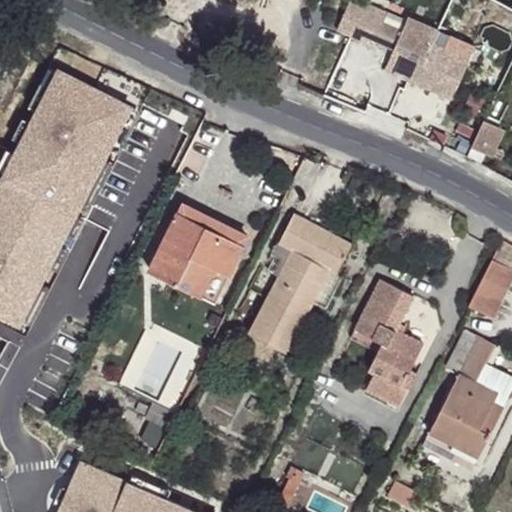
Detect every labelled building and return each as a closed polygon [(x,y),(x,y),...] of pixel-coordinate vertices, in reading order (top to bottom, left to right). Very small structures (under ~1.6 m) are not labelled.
[(350,2),(338,29),(368,42),(370,38),(395,49),(403,52),(394,73),(453,99),(470,60),(433,43),(440,29),(409,16),(403,31),(383,22),(387,12),(366,3),(364,8),(350,2)] [(395,49),(386,69),(394,73),(403,52),(395,49)] [(52,72),(0,174),(0,307),(27,321),(136,109),(52,72)] [(485,119),(472,147),(492,157),(505,129),(485,119)] [(247,235),(184,204),(179,214),(242,246),(247,235)] [(337,273),(352,243),(294,213),(279,243),(292,249),(250,331),(242,327),(236,338),(244,342),(248,333),(273,346),(287,353),(322,284),(313,279),(320,265),(330,270),(337,273)] [(228,273),(242,246),(179,214),(150,270),(215,303),(230,273),(228,273)] [(511,269),(511,245),(502,239),(492,259),(511,269)] [(493,319),(511,282),(511,269),(492,259),(469,306),(493,319)] [(322,284),(330,270),(320,265),(313,279),(322,284)] [(396,330),(399,323),(414,296),(381,279),(355,329),(382,343),(368,370),(374,373),(366,389),(400,407),(417,374),(410,371),(424,344),(403,333),(396,330)] [(399,323),(396,330),(403,333),(406,327),(399,323)] [(472,470),(511,390),(511,375),(486,363),(496,344),(466,329),(447,367),(459,373),(423,445),(472,470)] [(267,358),(273,346),(248,333),(244,342),(242,345),(267,358)] [(400,407),(366,389),(363,395),(397,412),(400,407)] [(206,427),(185,418),(179,430),(200,440),(206,427)] [(288,506),(304,472),(291,466),(286,476),(289,478),(278,501),(288,506)] [(182,511),(81,467),(61,511),(182,511)] [(410,507),(417,492),(395,481),(388,496),(410,507)]
